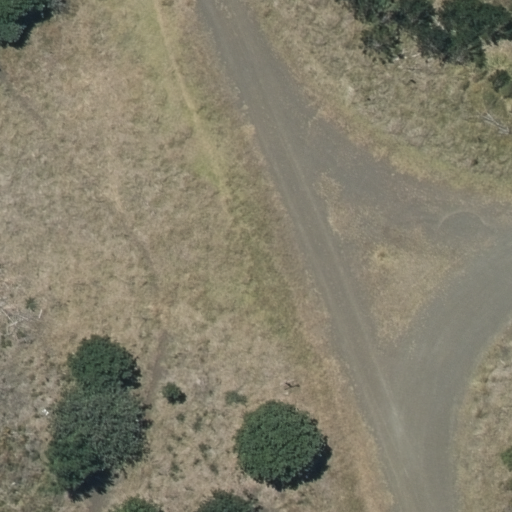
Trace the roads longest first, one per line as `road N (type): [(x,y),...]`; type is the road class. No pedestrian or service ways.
road 1 (track): [(434,511),(223,0)]
road 2 (track): [(349,296),(511,248)]
